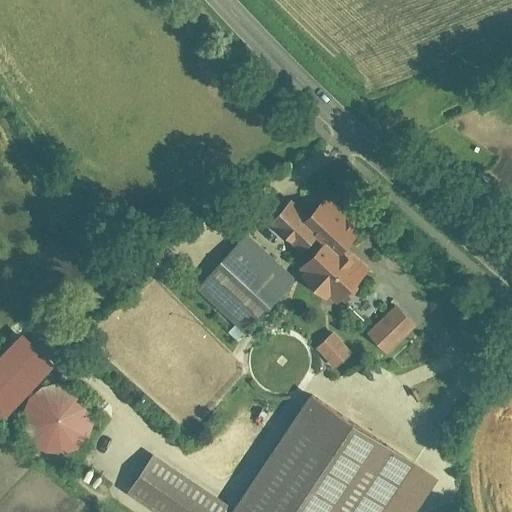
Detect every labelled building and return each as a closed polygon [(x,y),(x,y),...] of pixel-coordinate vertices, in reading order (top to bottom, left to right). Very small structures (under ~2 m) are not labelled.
[(286,195),(266,217),(300,249),(292,258),(299,265),(295,270),(321,294),(326,289),(338,301),(369,268),(345,245),(363,226),(324,189),(303,211),(286,195)] [(248,233),(196,286),(244,334),(297,280),(248,233)] [(390,303),(363,331),(385,353),(412,324),(390,303)] [(332,328),(317,343),(337,362),(352,347),(332,328)] [(37,350),(0,387),(0,414),(1,415),(51,363),(37,350)] [(79,437),(85,428),(88,418),(87,407),(82,397),(75,390),(65,385),(54,384),(43,387),(35,393),(28,402),(26,413),(27,423),(31,433),(39,441),(49,445),(60,446),(70,444),(79,437)] [(405,511),(430,474),(304,391),(226,509),(223,511),(405,511)] [(124,491),(155,511),(223,511),(226,509),(146,457),(124,491)]
